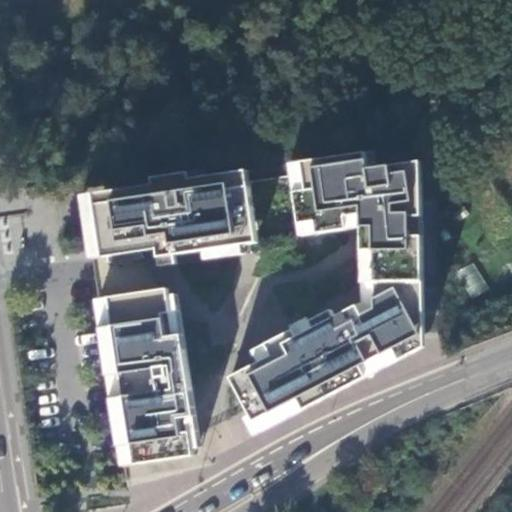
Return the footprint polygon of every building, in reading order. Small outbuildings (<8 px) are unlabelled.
[(275,354),(233,375),(257,419),(297,397),(304,410),(427,346),(424,161),(372,168),(372,161),(294,172),(303,236),(360,228),(360,303),(338,315),(334,308),(313,319),(317,326),(300,335),(296,328),(269,342),(275,354)] [(250,170),(99,195),(107,256),(162,248),(163,257),(262,242),(250,170)] [(131,290),(126,255),(94,260),(99,295),(131,290)] [(464,278),(472,295),(486,289),(478,271),(464,278)] [(172,288),(100,298),(124,466),(203,454),(185,334),(170,336),(167,313),(175,312),(172,288)]
